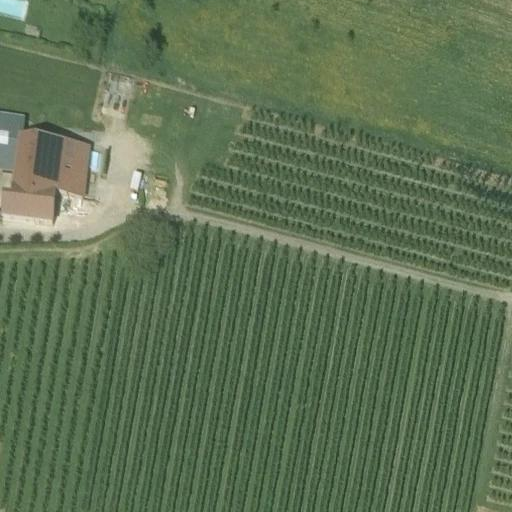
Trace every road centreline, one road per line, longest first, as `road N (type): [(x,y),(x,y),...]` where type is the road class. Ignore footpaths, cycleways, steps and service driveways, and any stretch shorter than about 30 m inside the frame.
road 1 (track): [(511,297),(171,210)]
road 2 (track): [(508,297),(473,511)]
